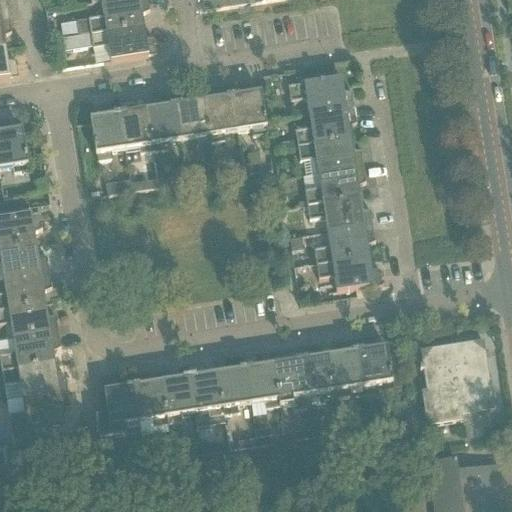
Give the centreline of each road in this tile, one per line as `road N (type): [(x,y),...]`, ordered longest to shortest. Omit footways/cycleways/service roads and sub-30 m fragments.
road 1 (unclassified): [(403,308),(111,352),(90,345),(55,90)]
road 2 (tertiary): [(511,289),(465,0)]
road 3 (unclassified): [(368,80),(403,308)]
road 4 (unclassified): [(55,90),(189,67)]
road 5 (unclassified): [(189,67),(319,45)]
